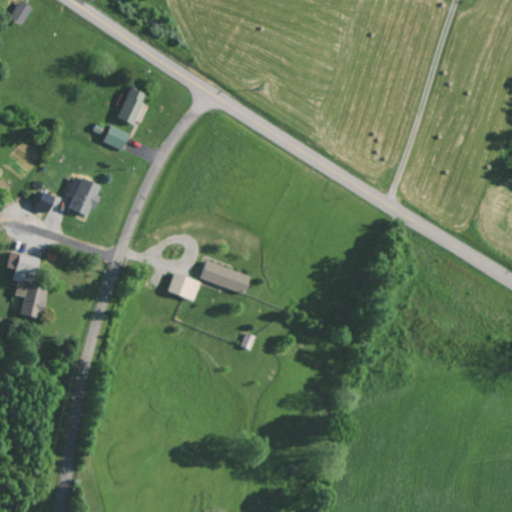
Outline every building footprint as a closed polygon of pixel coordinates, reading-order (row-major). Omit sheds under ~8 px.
[(7,17),(19,25),(30,8),(18,0),(7,17)] [(144,95),(128,87),(114,118),(130,125),(144,95)] [(100,142),(119,150),(126,133),(106,126),(100,142)] [(84,216),(88,206),(90,207),(99,186),(78,177),(65,208),(84,216)] [(51,198),(39,192),(31,209),(44,214),(51,198)] [(37,258),(16,253),(9,280),(20,283),(22,273),(33,276),(37,258)] [(248,276),(204,261),(198,279),(242,294),(248,276)] [(191,300),(197,281),(171,273),(165,293),(191,300)] [(37,319),(44,289),(25,284),(24,288),(14,285),(11,296),(21,298),(17,314),(37,319)]
